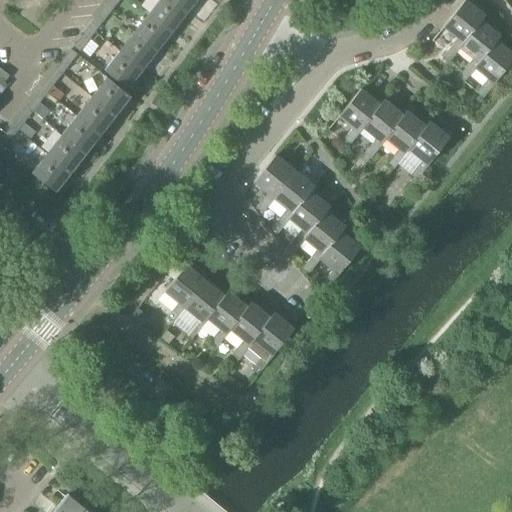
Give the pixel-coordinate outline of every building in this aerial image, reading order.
[(109,13),(119,0),(109,0),(103,8),(109,13)] [(171,31),(186,12),(170,0),(159,0),(149,14),(171,31)] [(195,0),(170,0),(186,12),(195,0)] [(460,48),(481,21),(485,16),(464,0),(443,26),(458,38),(442,57),(448,62),(460,48)] [(94,32),(109,13),(103,8),(88,27),(94,32)] [(156,50),(171,31),(149,14),(134,33),(156,50)] [(475,68),(496,41),(500,36),(481,21),(460,48),(473,58),(457,78),(463,82),(475,68)] [(79,51),(94,32),(88,27),(73,46),(79,51)] [(141,69),(156,50),(134,33),(119,52),(141,69)] [(494,82),(511,59),(511,53),(496,41),(475,68),(488,79),(477,93),(483,98),(495,83),(494,82)] [(62,74),(77,54),(70,49),(55,69),(62,74)] [(127,88),(141,69),(119,52),(104,71),(127,88)] [(0,78),(4,82),(9,76),(0,68),(0,78)] [(47,93),(62,74),(55,69),(41,88),(47,93)] [(92,97),(114,115),(129,95),(107,78),(92,97)] [(32,112),(47,93),(41,88),(26,107),(32,112)] [(363,128),(380,105),(361,89),(339,116),(353,128),(342,142),(348,147),(360,133),(360,132),(363,128)] [(77,116),(100,134),(114,115),(92,97),(77,116)] [(385,139),(402,115),(384,100),(380,105),(363,128),(376,139),(364,154),(370,159),(382,144),(382,143),(385,139)] [(17,131),(32,112),(26,107),(11,126),(17,131)] [(409,149),(425,127),(405,111),(402,115),(385,139),(399,150),(388,165),(394,170),(407,154),(406,153),(409,149)] [(100,134),(77,116),(62,135),(85,153),(100,134)] [(427,164),(449,138),(429,122),(425,127),(409,149),(422,160),(410,175),(416,180),(429,165),(427,164)] [(0,148),(2,150),(17,131),(11,126),(0,140),(0,148)] [(48,154),(70,172),(85,153),(62,135),(48,154)] [(48,154),(32,174),(55,192),(70,172),(48,154)] [(262,213),(274,199),(296,172),(275,155),(253,182),(268,193),(256,208),(262,213)] [(289,219),(310,191),(314,187),(296,172),(274,199),(287,209),(272,228),(278,233),(289,219)] [(305,239),(325,212),(329,207),(310,191),(289,219),(303,229),(287,248),(293,253),(305,239)] [(320,259),(341,232),(344,227),(325,212),(305,239),(318,249),(302,269),(308,274),(320,259)] [(359,247),(352,241),(341,232),(320,259),(333,270),(321,284),(327,289),(339,274),(338,273),(359,247)] [(185,308),(206,281),(186,264),(164,291),(178,303),(167,316),(174,322),(185,308)] [(207,318),(224,295),(206,281),(185,308),(198,318),(187,332),(193,337),(204,323),(203,322),(207,318)] [(230,328),(246,306),(228,290),(224,295),(207,318),(220,329),(209,343),(216,348),(227,335),(226,334),(230,328)] [(253,339),(269,317),(250,302),(246,306),(230,328),(244,341),(232,356),(237,360),(250,345),(249,344),(253,339)] [(272,354),(293,328),(272,312),(269,317),(253,339),(267,351),(255,365),(261,370),(273,355),(272,354)] [(89,511),(68,494),(65,498),(58,491),(54,495),(62,502),(53,511),(89,511)]
